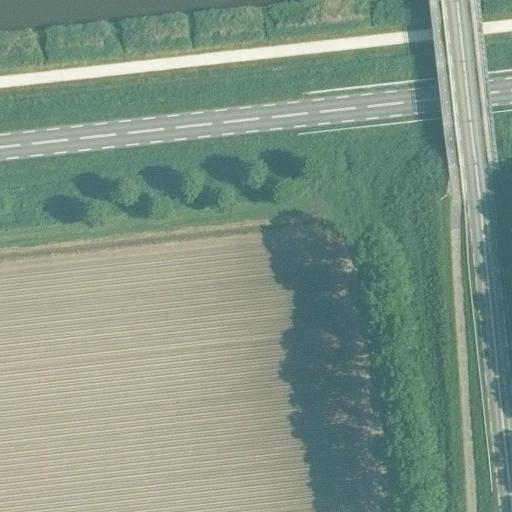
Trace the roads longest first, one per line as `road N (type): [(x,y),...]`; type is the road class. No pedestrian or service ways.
road 1 (primary): [(0,148),(511,91)]
road 2 (secondary): [(511,508),(455,0)]
